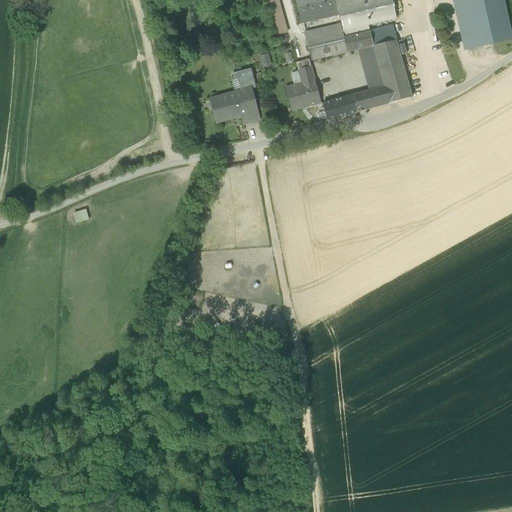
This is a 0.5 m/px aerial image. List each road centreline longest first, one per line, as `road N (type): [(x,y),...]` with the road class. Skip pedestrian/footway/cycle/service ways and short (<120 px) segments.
road 1 (unclassified): [(511,57),(436,103),(131,175),(0,224)]
road 2 (track): [(256,145),(294,333),(314,511)]
